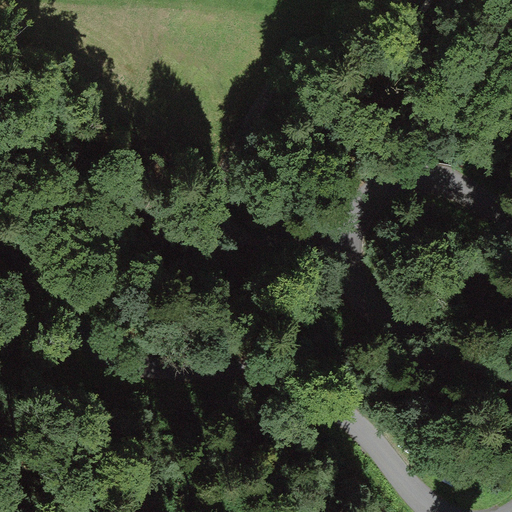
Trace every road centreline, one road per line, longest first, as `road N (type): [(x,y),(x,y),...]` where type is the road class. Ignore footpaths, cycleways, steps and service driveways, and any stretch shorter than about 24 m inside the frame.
road 1 (unclassified): [(0,235),(99,350),(144,367),(265,373),(306,384),(346,411),(435,511)]
road 2 (unclassified): [(511,381),(385,318),(360,294),(347,254),(359,206),(398,179),(452,182),(511,219)]
road 3 (track): [(348,231),(245,237),(222,220),(220,189),(274,82),(385,0)]
